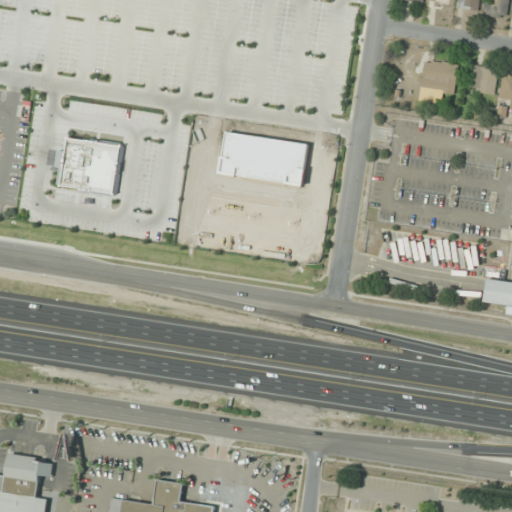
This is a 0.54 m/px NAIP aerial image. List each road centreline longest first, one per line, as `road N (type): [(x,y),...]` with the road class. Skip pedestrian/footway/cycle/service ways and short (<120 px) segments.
road 1 (motorway): [(511,384),(0,306)]
road 2 (secondary): [(511,334),(0,256)]
road 3 (motorway): [(0,344),(511,418)]
road 4 (motorway): [(511,368),(91,270)]
road 5 (secondary): [(0,392),(314,441)]
road 6 (residential): [(382,0),(337,307)]
road 7 (secondary): [(314,441),(511,472)]
road 8 (motorway): [(314,441),(511,448)]
road 9 (residential): [(511,45),(378,24)]
